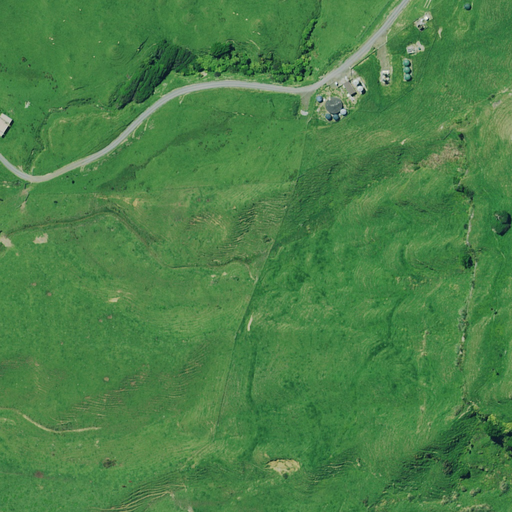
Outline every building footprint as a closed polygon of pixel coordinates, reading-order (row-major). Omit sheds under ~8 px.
[(421,22),(416,26),(421,31),(425,27),(421,22)] [(409,61),(403,62),(404,80),(411,80),(409,61)] [(356,92),(348,80),(343,84),(350,95),(356,92)] [(326,107),(326,108),(327,110),(327,111),(328,112),(330,113),(331,114),(332,114),(334,114),(335,114),(337,114),(338,114),(339,113),(340,112),(341,111),(342,109),(342,108),(343,106),(343,105),(342,104),(342,102),(341,101),(340,100),(339,99),(338,98),(336,98),(335,97),(333,98),(332,98),(330,98),(329,99),(328,100),(327,101),(326,103),(326,104),(326,105),(326,107)] [(13,120),(3,113),(0,118),(0,134),(2,136),(13,120)]
